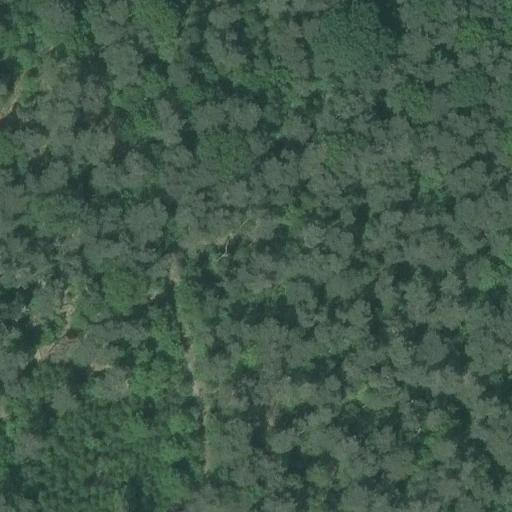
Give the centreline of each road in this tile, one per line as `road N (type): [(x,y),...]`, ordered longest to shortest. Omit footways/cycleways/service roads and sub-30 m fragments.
road 1 (track): [(217,511),(145,157)]
road 2 (track): [(120,164),(86,0)]
